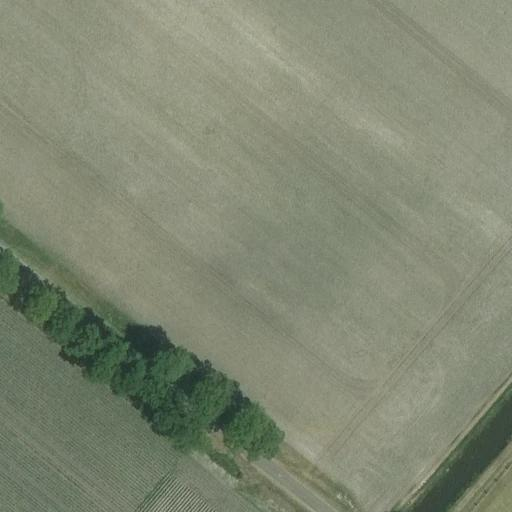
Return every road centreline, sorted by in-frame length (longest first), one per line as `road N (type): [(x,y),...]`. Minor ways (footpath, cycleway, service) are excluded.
road 1 (unclassified): [(319,511),(0,252)]
road 2 (track): [(386,511),(511,361)]
